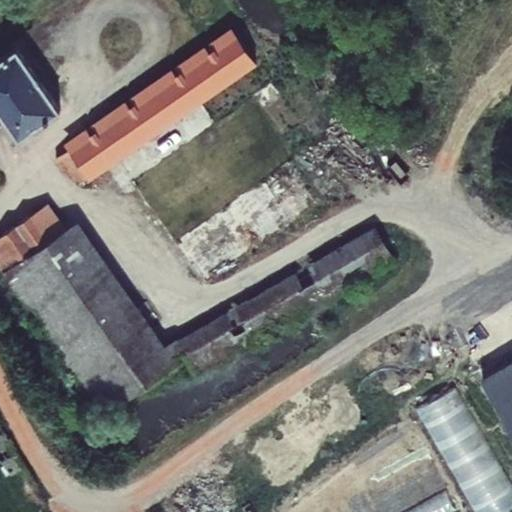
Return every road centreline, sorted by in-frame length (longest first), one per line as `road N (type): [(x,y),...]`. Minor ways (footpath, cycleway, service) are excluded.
road 1 (track): [(0,382),(41,465),(74,497),(104,507),(511,257)]
road 2 (track): [(0,204),(37,182),(92,197),(169,321),(353,211),(425,209),(511,256)]
